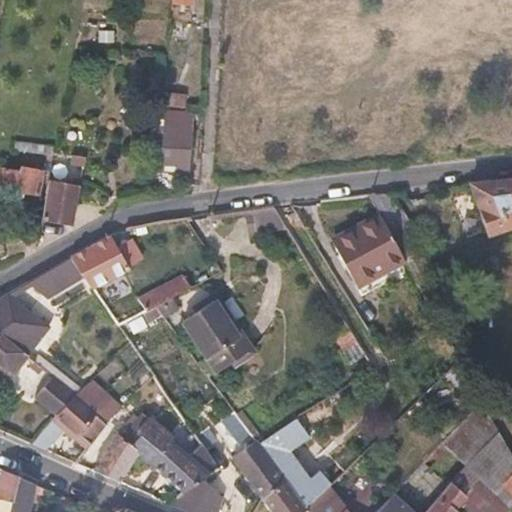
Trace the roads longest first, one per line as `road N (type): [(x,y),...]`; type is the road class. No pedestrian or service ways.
road 1 (residential): [(0,283),(53,249),(186,203),(511,165)]
road 2 (tertiary): [(0,448),(141,511)]
